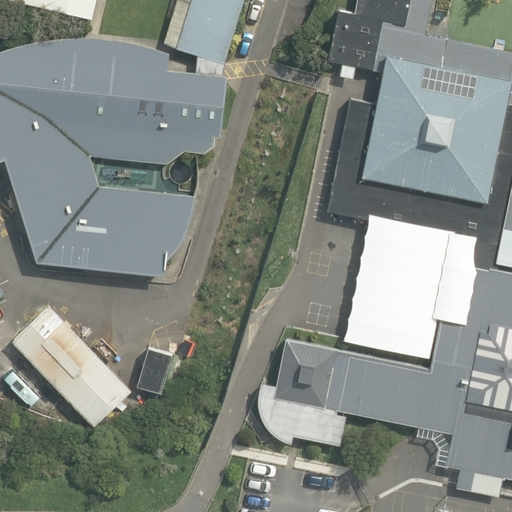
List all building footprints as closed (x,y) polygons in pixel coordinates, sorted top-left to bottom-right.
[(12,0),(91,18),(95,0),(12,0)] [(190,0),(175,48),(195,54),(223,63),(242,0),(190,0)] [(340,62),(374,68),(384,19),(405,23),(410,0),(357,0),(355,10),(338,7),(328,59),(340,62)] [(425,33),(432,0),(410,0),(405,23),(384,19),(374,68),(383,70),(387,52),(511,77),(511,83),(509,102),(511,102),(511,50),(446,37),(425,33)] [(38,259),(165,272),(165,260),(173,254),(179,247),(184,240),(188,228),(192,216),(195,204),(196,195),(101,184),(92,155),(168,163),(185,150),(206,152),(215,144),(215,134),(221,135),(228,75),(219,74),(195,71),(169,68),(170,53),(165,51),(161,49),(148,45),(125,40),(114,38),(102,37),(93,36),(88,37),(80,37),(67,37),(56,38),(43,39),(34,41),(23,43),(13,46),(3,50),(0,50),(0,159),(5,158),(12,180),(38,259)] [(455,233),(450,260),(490,268),(490,265),(509,269),(510,263),(496,260),(511,185),(511,102),(509,102),(511,83),(511,77),(387,52),(383,70),(377,102),(350,96),(327,208),(370,216),(455,233)] [(195,71),(219,74),(223,63),(195,54),(195,71)] [(510,263),(511,263),(511,185),(496,260),(510,263)] [(452,431),(446,462),(476,468),(511,475),(511,269),(509,269),(490,265),(490,268),(450,260),(440,315),(432,355),(430,366),(286,336),(277,383),(274,396),(345,410),(418,424),(452,431)] [(95,426),(132,390),(51,304),(12,341),(95,426)] [(162,392),(174,352),(149,345),(148,349),(143,348),(139,359),(144,361),(137,384),(162,392)] [(344,413),(345,410),(274,396),(277,383),(261,380),(259,386),(259,390),(258,396),(258,402),(259,408),(261,414),(264,421),(267,427),(272,432),(277,435),(286,440),(292,443),(294,434),(301,436),(341,444),(347,413),(344,413)]
